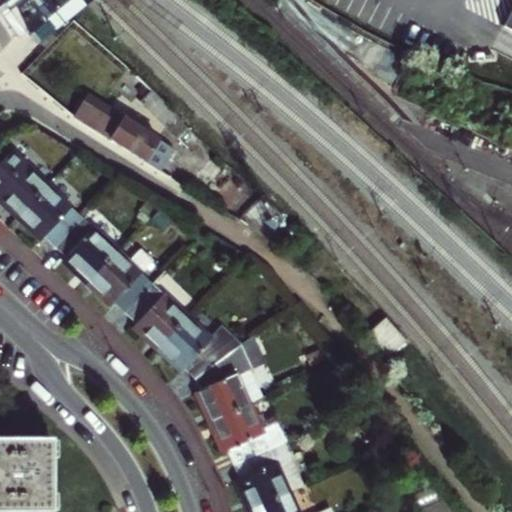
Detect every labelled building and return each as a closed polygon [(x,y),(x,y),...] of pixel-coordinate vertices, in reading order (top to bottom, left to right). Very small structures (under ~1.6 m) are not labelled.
[(511,1),(501,24),(511,29),(511,1)] [(49,17),(34,29),(38,34),(43,39),(58,27),(53,22),(49,17)] [(85,103),(75,119),(111,141),(147,163),(160,141),(105,108),(102,113),(85,103)] [(0,201),(4,206),(17,217),(48,185),(14,152),(0,166),(0,201)] [(48,185),(17,217),(32,232),(41,240),(46,235),(58,246),(83,218),(48,185)] [(117,251),(83,218),(58,246),(69,256),(63,261),(77,274),(87,284),(117,251)] [(117,251),(87,284),(103,299),(110,305),(115,300),(126,310),(151,284),(140,274),(151,262),(141,252),(130,263),(117,251)] [(185,317),(151,284),(126,310),(137,321),(132,326),(143,335),(156,348),(185,317)] [(179,369),(184,365),(194,375),(240,343),(224,327),(210,341),(185,317),(156,348),(171,362),(179,369)] [(240,343),(194,375),(200,389),(193,392),(198,403),(207,422),(247,404),(259,399),(244,366),(250,364),(240,343)] [(247,404),(207,422),(213,434),(221,452),(229,448),(235,462),(286,438),(280,425),(261,433),(247,404)] [(286,438),(235,462),(241,476),(234,479),(240,492),(249,510),(289,492),(274,460),(292,451),(286,438)] [(11,442),(0,441),(0,511),(50,511),(51,443),(11,442)] [(292,451),(274,460),(289,492),(307,483),(292,451)] [(298,511),(289,492),(249,510),(249,511),(338,511),(337,509),(331,511),(298,511)]
